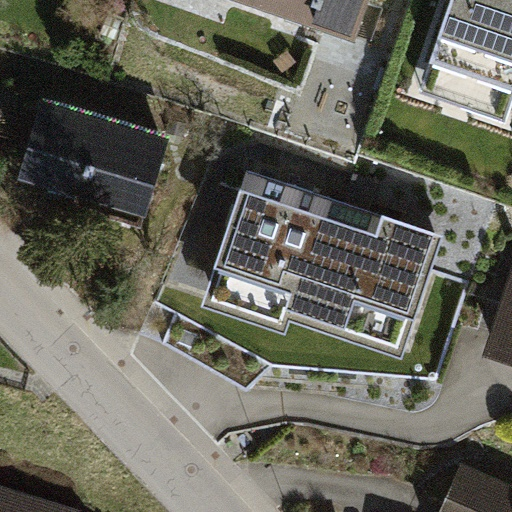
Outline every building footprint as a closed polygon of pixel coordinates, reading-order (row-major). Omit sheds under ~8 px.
[(240,0),(239,5),(350,43),(364,0),(240,0)] [(511,0),(453,0),(422,94),(508,123),(511,110),(511,0)] [(139,221),(165,143),(36,101),(10,179),(139,221)] [(291,325),(402,363),(444,242),(249,175),(202,312),(285,341),(291,325)] [(511,323),(502,351),(511,353),(511,323)] [(438,511),(511,511),(511,491),(462,466),(438,511)] [(82,511),(80,507),(0,483),(0,511),(82,511)]
